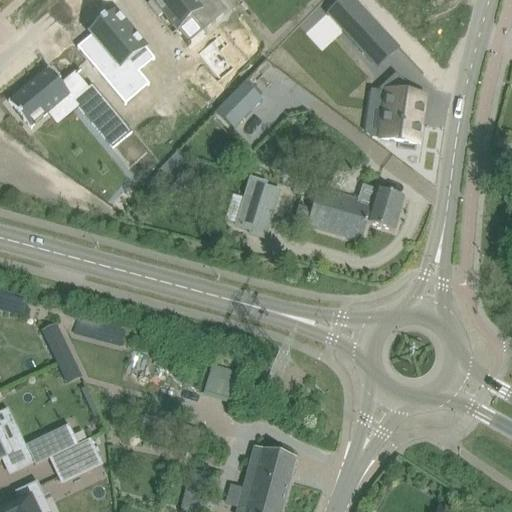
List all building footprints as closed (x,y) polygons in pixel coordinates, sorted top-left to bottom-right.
[(151,0),(153,2),(148,5),(158,17),(162,14),(176,30),(192,18),(204,31),(227,12),(217,0),(151,0)] [(353,0),(342,0),(326,15),(362,53),(384,32),(353,0)] [(100,25),(90,33),(105,52),(92,63),(91,63),(90,64),(124,104),(124,105),(125,106),(126,105),(126,104),(147,87),(148,87),(149,86),(148,84),(147,85),(138,74),(138,73),(137,72),(129,63),(146,49),(116,12),(104,21),(103,20),(99,24),(100,25)] [(9,102),(8,103),(16,112),(16,113),(17,114),(18,113),(23,119),(22,120),(23,121),(31,130),(32,129),(31,128),(69,97),(69,98),(70,97),(48,70),(47,71),(47,72),(35,82),(34,82),(33,83),(34,84),(28,89),(27,88),(26,89),(10,103),(9,102)] [(396,75),(376,93),(386,103),(381,141),(398,143),(397,149),(416,151),(416,146),(419,126),(420,118),(423,98),(417,97),(396,75)] [(244,84),(216,113),(233,130),(262,101),(244,84)] [(92,85),(72,102),(112,150),(132,133),(92,85)] [(250,180),(236,227),(251,232),(250,235),(265,240),(280,192),(265,188),(266,184),(250,180)] [(292,227),(306,231),(307,227),(361,244),(367,225),(395,233),(405,199),(376,191),(372,204),(319,188),(312,211),(299,207),(292,227)] [(0,308),(21,311),(23,296),(0,293),(0,308)] [(56,322),(38,330),(63,385),(81,377),(56,322)] [(111,370),(147,381),(155,356),(119,345),(111,370)] [(69,427),(26,447),(35,467),(49,461),(79,446),(69,427)] [(0,428),(0,461),(13,456),(0,428)] [(79,446),(49,461),(59,482),(101,463),(90,441),(79,446)] [(282,511),(297,460),(254,448),(236,511),(282,511)] [(210,492),(214,476),(190,469),(186,486),(210,492)] [(44,511),(38,498),(42,496),(43,495),(37,483),(14,493),(19,503),(0,511),(44,511)]
